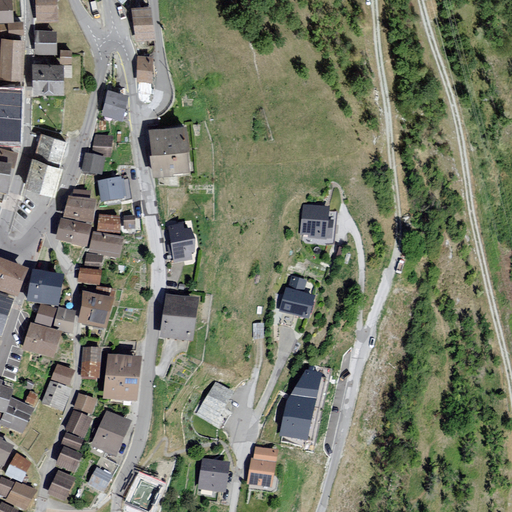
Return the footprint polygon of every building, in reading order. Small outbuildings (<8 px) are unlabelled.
[(13,0),(0,0),(0,22),(8,23),(13,23),(13,0)] [(57,0),(36,0),(36,21),(57,21),(57,0)] [(132,9),(135,36),(153,34),(150,7),(132,9)] [(0,29),(1,34),(8,33),(8,23),(0,22),(0,29)] [(13,23),(8,23),(8,33),(8,36),(22,36),(21,22),(13,23)] [(57,32),(37,31),(36,54),(57,54),(57,32)] [(25,41),(0,39),(0,79),(23,81),(25,41)] [(72,51),(61,50),(60,64),(71,65),(72,51)] [(137,57),(136,80),(152,80),(153,57),(137,57)] [(63,66),(33,66),(33,93),(63,93),(63,66)] [(22,92),(0,90),(0,138),(20,140),(22,92)] [(128,97),(109,92),(104,114),(122,119),(128,97)] [(172,122),(141,128),(150,174),(181,168),(172,122)] [(113,136),(95,134),(93,151),(105,152),(104,156),(111,157),(113,136)] [(41,136),(36,156),(60,163),(65,143),(41,136)] [(0,161),(11,163),(10,167),(14,167),(16,153),(0,148),(0,161)] [(104,158),(87,155),(84,171),(101,175),(104,158)] [(0,191),(6,193),(10,167),(11,163),(0,161),(0,191)] [(59,169),(33,162),(31,168),(25,189),(52,197),(59,169)] [(121,177),(98,181),(101,201),(124,197),(121,177)] [(73,196),(68,195),(64,217),(92,221),(96,201),(88,199),(89,193),(74,190),(73,196)] [(321,210),(299,210),(298,240),(320,241),(321,210)] [(120,217),(100,215),(98,230),(118,233),(120,217)] [(135,216),(124,216),(124,227),(136,227),(135,216)] [(91,226),(64,219),(58,239),(86,246),(91,226)] [(176,225),(160,229),(167,264),(183,261),(176,225)] [(123,236),(93,231),(89,252),(119,257),(123,236)] [(103,255),(87,253),(86,264),(101,267),(103,255)] [(0,257),(0,289),(15,294),(25,267),(0,257)] [(101,271),(80,268),(78,282),(99,285),(101,271)] [(61,274),(34,270),(29,300),(56,305),(61,274)] [(292,288),(306,291),(308,278),(295,276),(292,288)] [(302,297),(280,290),(274,310),(297,316),(302,297)] [(110,297),(84,292),(79,323),(105,327),(110,297)] [(0,335),(12,297),(0,293),(0,335)] [(197,298),(166,295),(161,338),(192,342),(197,298)] [(58,309),(41,304),(36,322),(54,327),(58,309)] [(75,310),(59,306),(58,309),(54,327),(69,331),(75,310)] [(60,333),(32,325),(25,348),(54,357),(60,333)] [(102,348),(83,347),(81,376),(100,377),(102,348)] [(137,357),(108,354),(103,398),(133,401),(137,357)] [(57,364),(51,379),(68,385),(73,370),(57,364)] [(280,436),(307,442),(322,373),(306,369),(287,401),(280,436)] [(0,379),(0,410),(5,412),(13,389),(0,384),(0,383),(1,380),(0,379)] [(31,389),(34,383),(28,380),(25,386),(31,389)] [(71,389),(51,381),(42,403),(62,411),(71,389)] [(228,398),(210,386),(193,413),(211,424),(228,398)] [(30,391),(25,401),(33,405),(38,395),(30,391)] [(97,399),(80,393),(74,408),(92,414),(97,399)] [(34,409),(13,399),(1,423),(23,433),(34,409)] [(92,418),(74,411),(66,430),(83,438),(92,418)] [(129,421),(107,411),(92,444),(114,454),(129,421)] [(83,439),(67,432),(62,442),(79,449),(83,439)] [(0,464),(4,467),(14,446),(2,440),(3,437),(0,435),(0,464)] [(267,450),(245,447),(240,478),(261,482),(267,450)] [(82,455),(64,448),(57,466),(75,473),(82,455)] [(26,458),(16,453),(6,473),(22,481),(31,463),(25,460),(26,458)] [(97,467),(112,475),(117,465),(103,458),(97,467)] [(220,463),(196,460),(192,491),(216,494),(220,463)] [(112,475),(97,467),(88,484),(103,492),(112,475)] [(74,478),(57,471),(48,492),(64,500),(74,478)] [(0,493),(8,497),(15,483),(1,478),(0,479),(0,493)] [(132,478),(119,507),(130,511),(139,511),(151,487),(132,478)] [(35,491),(16,481),(15,483),(8,497),(7,500),(26,510),(35,491)] [(19,510),(2,502),(0,506),(0,511),(17,511),(18,511),(19,510)]
